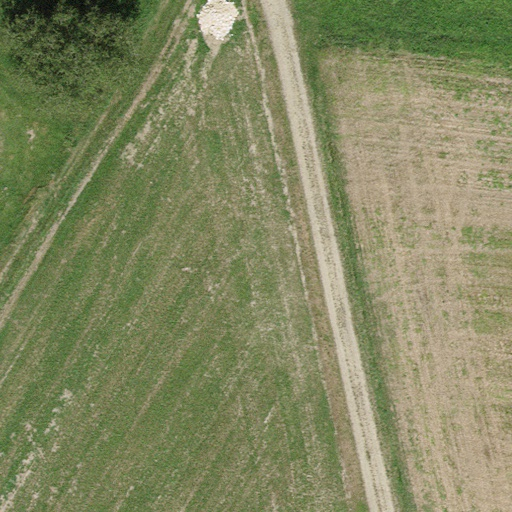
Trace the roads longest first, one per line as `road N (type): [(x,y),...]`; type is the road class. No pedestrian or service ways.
road 1 (track): [(371,511),(265,0)]
road 2 (track): [(0,272),(174,0)]
